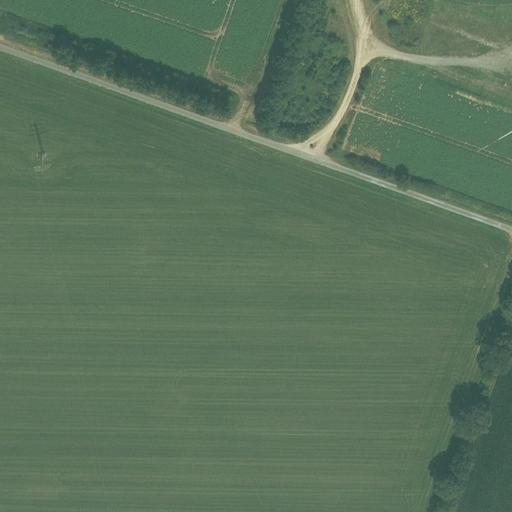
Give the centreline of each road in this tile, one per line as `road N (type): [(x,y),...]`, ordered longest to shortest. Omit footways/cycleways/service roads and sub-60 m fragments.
road 1 (residential): [(0,47),(511,230)]
road 2 (track): [(354,0),(358,74),(316,160)]
